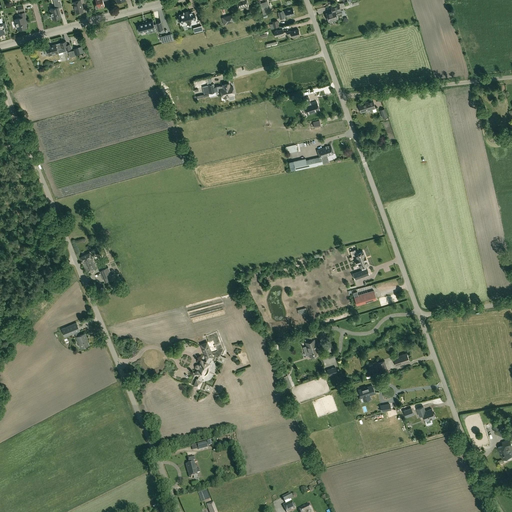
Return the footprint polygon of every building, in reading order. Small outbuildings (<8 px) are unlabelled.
[(62,7),(59,0),(52,0),(55,8),(50,9),(52,16),(51,16),(52,19),(60,17),(58,8),(62,7)] [(76,13),(83,11),(80,3),(81,3),(80,0),(77,0),(73,1),(76,13)] [(95,0),(97,4),(95,5),(96,9),(104,6),(103,1),(105,0),(95,0)] [(236,0),(239,9),(249,6),(246,0),(236,0)] [(329,22),(338,18),(337,16),(342,14),(339,4),(331,7),(332,11),(326,13),(329,22)] [(294,14),(293,8),(285,10),(283,11),(283,10),(278,11),(280,19),(284,17),(294,14)] [(181,24),(182,24),(182,25),(191,23),(191,24),(197,23),(196,20),(197,20),(196,15),(194,15),(193,11),(188,12),(188,11),(184,12),(184,14),(180,15),(180,17),(179,17),(181,24)] [(18,30),(26,27),(24,20),(27,20),(25,12),(19,14),(20,17),(15,19),(18,30)] [(270,28),(273,28),(279,27),(279,26),(277,20),(272,22),(272,23),(269,24),(270,28)] [(148,22),(138,25),(139,28),(137,29),(138,32),(140,31),(140,32),(155,29),(154,28),(157,27),(158,31),(163,30),(161,22),(156,23),(153,24),(152,21),(148,22)] [(275,37),(284,34),(282,29),(273,31),(275,37)] [(300,35),(298,29),(291,31),(286,32),(287,35),(291,33),(292,37),(300,35)] [(47,48),(44,49),(46,55),(49,55),(58,53),(67,51),(66,50),(71,48),(70,43),(67,44),(66,40),(55,44),(55,43),(46,46),(47,48)] [(214,84),(202,86),(204,94),(204,95),(209,94),(215,92),(216,92),(215,91),(221,90),(222,95),(222,97),(223,96),(224,97),(228,97),(228,95),(234,94),(234,93),(235,93),(234,89),(233,89),(232,86),(230,86),(229,86),(228,86),(228,84),(222,85),(222,86),(220,86),(220,85),(214,87),(214,84)] [(306,105),(303,105),(306,115),(320,111),(317,101),(310,103),(308,96),(303,98),(306,105)] [(375,108),(374,104),(373,99),(358,104),(358,105),(357,105),(359,109),(359,108),(361,113),(370,110),(371,111),(373,111),(372,109),(375,108)] [(320,157),(306,160),(305,159),(294,161),(296,170),(307,167),(327,162),(326,156),(333,154),(331,145),(317,150),(320,157)] [(362,270),(353,273),(355,279),(368,274),(366,268),(365,266),(367,265),(366,260),(364,255),(364,256),(363,251),(357,254),(358,258),(355,259),(356,264),(358,263),(360,267),(361,267),(362,270)] [(86,271),(95,267),(89,252),(80,256),(86,271)] [(105,282),(113,278),(108,266),(100,270),(105,282)] [(357,292),(353,293),(356,305),(363,303),(376,299),(375,296),(374,294),(373,290),(358,295),(357,292)] [(80,335),(78,331),(79,331),(76,322),(61,328),(65,337),(74,333),(79,344),(79,345),(79,347),(80,347),(81,348),(83,349),(85,348),(85,346),(88,345),(86,340),(87,340),(84,333),(80,335)] [(303,347),(304,352),(308,350),(309,354),(310,357),(318,354),(316,348),(315,343),(315,344),(314,340),(312,341),(311,338),(306,339),(307,342),(305,343),(307,346),(303,347)] [(201,360),(195,374),(199,375),(194,386),(199,388),(204,376),(205,375),(206,374),(207,373),(208,371),(209,370),(209,369),(209,367),(208,366),(211,360),(210,358),(212,357),(211,354),(212,353),(207,342),(201,345),(207,359),(205,362),(201,360)] [(215,342),(210,343),(213,353),(218,352),(215,342)] [(396,366),(409,362),(406,353),(393,358),(396,366)] [(381,374),(388,371),(384,360),(377,363),(381,374)] [(432,364),(425,365),(427,373),(434,371),(432,364)] [(286,389),(292,387),(287,375),(282,377),(286,389)] [(372,386),(359,390),(361,398),(359,398),(360,402),(364,401),(370,399),(369,395),(374,393),(372,386)] [(424,412),(423,409),(424,409),(423,407),(417,409),(419,416),(422,415),(424,421),(425,421),(426,424),(432,422),(431,420),(435,418),(434,416),(435,415),(434,413),(433,414),(432,409),(428,410),(428,411),(424,412)] [(406,417),(414,415),(411,408),(403,410),(406,417)] [(495,430),(500,428),(498,421),(492,422),(495,430)] [(503,445),(498,447),(499,450),(500,450),(501,453),(503,458),(510,456),(511,455),(511,445),(511,446),(510,440),(510,439),(503,441),(504,445),(503,445)] [(199,450),(208,448),(206,442),(197,444),(199,450)] [(194,463),(193,461),(194,461),(193,457),(188,458),(189,462),(190,464),(186,465),(186,466),(186,467),(186,469),(187,469),(189,477),(197,475),(197,473),(200,473),(199,470),(196,471),(194,463)] [(290,494),(282,498),(284,503),(287,501),(289,500),(289,501),(290,500),(293,499),(291,495),(290,494)] [(287,501),(288,503),(283,505),(286,511),(288,511),(295,509),(290,500),(289,501),(289,500),(287,501)] [(216,511),(213,503),(207,505),(209,511),(216,511)]
